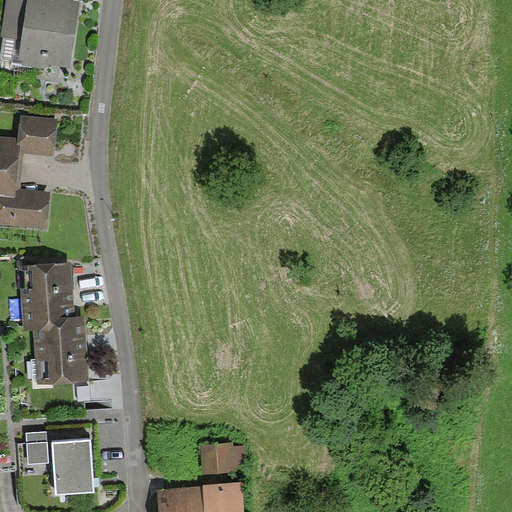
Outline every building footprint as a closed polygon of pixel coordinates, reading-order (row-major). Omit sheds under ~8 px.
[(7,0),(3,39),(23,41),(20,65),(71,70),(78,4),(52,1),(44,0),(7,0)] [(17,141),(0,139),(0,226),(48,232),(52,193),(22,189),(25,156),(55,158),(58,122),(19,120),(17,141)] [(67,268),(28,270),(31,325),(40,324),(43,378),(84,375),(82,339),(81,320),(70,320),(69,302),(67,268)] [(48,432),(26,433),(28,464),(49,463),(48,432)] [(91,440),(53,443),(56,495),(94,493),(94,483),(91,440)] [(234,442),(202,444),(204,474),(237,472),(237,466),(246,465),(245,446),(234,446),(234,442)] [(245,511),(244,482),(158,488),(159,511),(245,511)]
